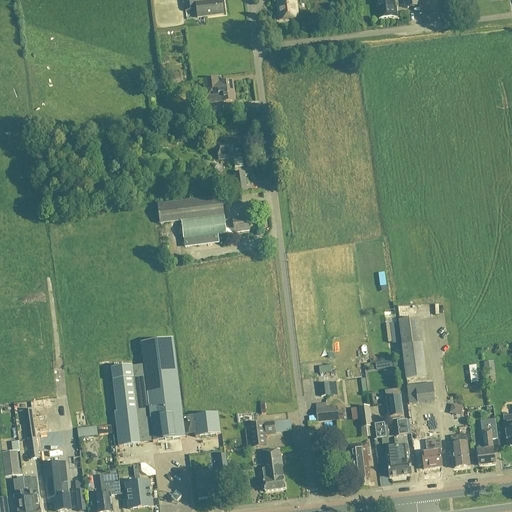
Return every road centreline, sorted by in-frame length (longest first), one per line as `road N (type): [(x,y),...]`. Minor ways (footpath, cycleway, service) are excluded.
road 1 (unclassified): [(313,511),(255,49)]
road 2 (unclassified): [(255,49),(511,17)]
